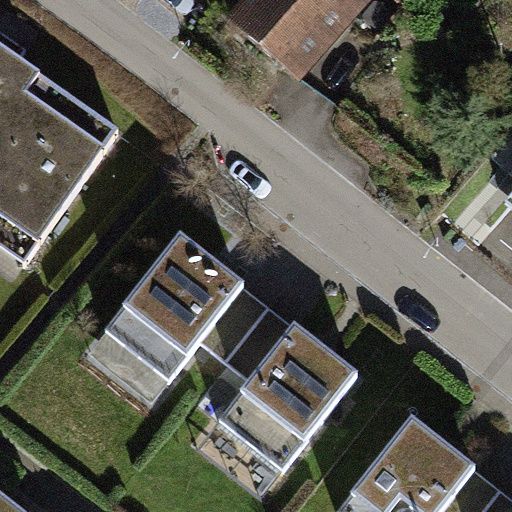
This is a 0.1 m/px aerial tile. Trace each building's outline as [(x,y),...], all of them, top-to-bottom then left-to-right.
[(265,0),(240,31),(316,93),(392,0),(265,0)] [(0,59),(0,241),(31,263),(116,138),(5,62),(0,59)] [(197,249),(115,347),(183,405),(214,368),(266,307),(197,249)] [(258,404),(309,343),(266,307),(214,368),(258,404)] [(375,398),(309,343),(258,404),(233,433),(299,488),(375,398)] [(426,437),(362,511),(478,511),(494,494),(426,437)] [(22,511),(0,493),(0,511),(22,511)] [(511,511),(511,508),(494,494),(478,511),(511,511)]
